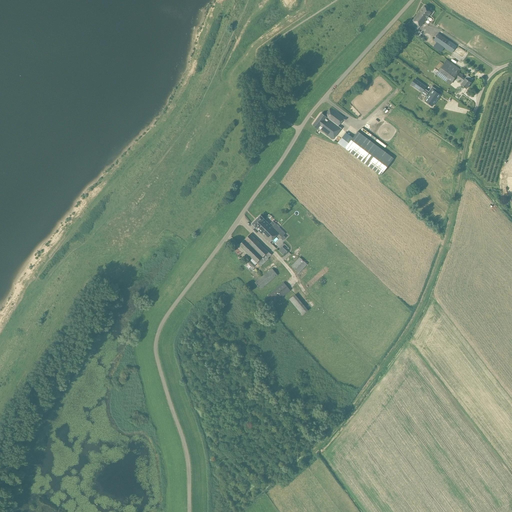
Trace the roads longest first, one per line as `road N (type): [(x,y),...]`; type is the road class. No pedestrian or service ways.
road 1 (unclassified): [(190,511),(188,451),(157,357),(163,322),(299,128),(412,0)]
road 2 (track): [(283,476),(358,401),(422,304),(475,109)]
